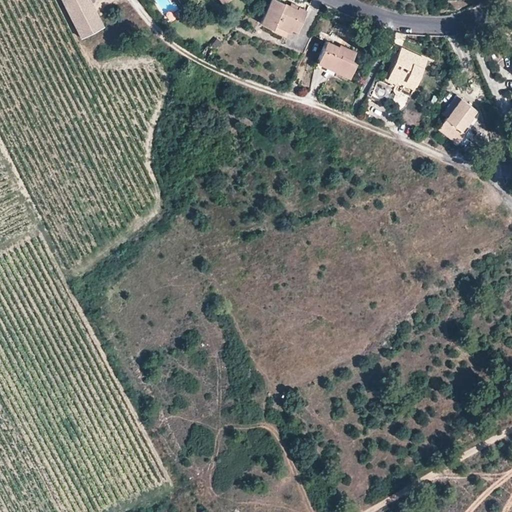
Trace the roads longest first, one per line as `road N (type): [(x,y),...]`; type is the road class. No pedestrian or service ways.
road 1 (track): [(135,0),(159,32),(202,63),(449,158)]
road 2 (residential): [(511,13),(406,22),(339,0)]
road 3 (track): [(372,511),(511,430)]
